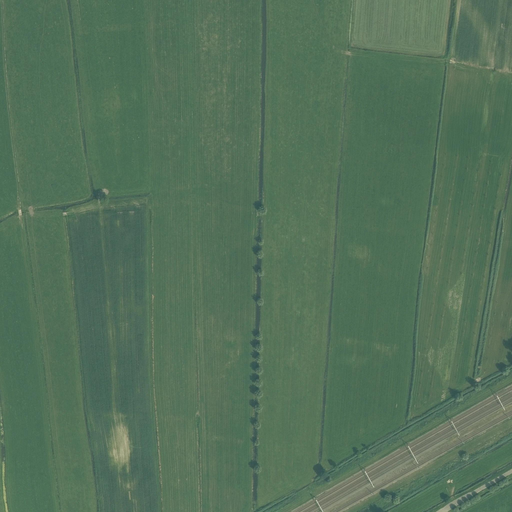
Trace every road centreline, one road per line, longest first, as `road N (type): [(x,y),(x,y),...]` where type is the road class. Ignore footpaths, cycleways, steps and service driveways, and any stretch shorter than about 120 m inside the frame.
road 1 (track): [(1,0),(38,350)]
road 2 (track): [(312,0),(333,49),(449,60)]
